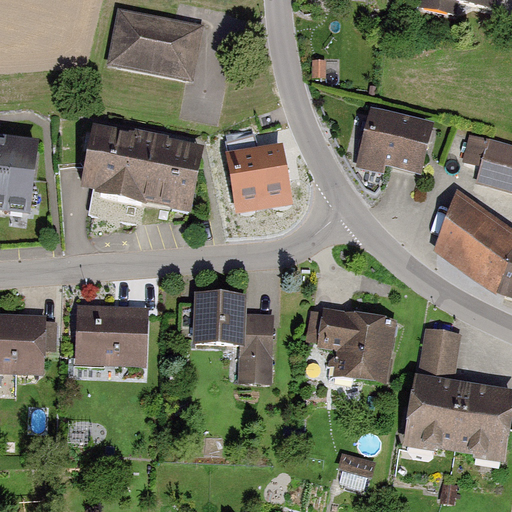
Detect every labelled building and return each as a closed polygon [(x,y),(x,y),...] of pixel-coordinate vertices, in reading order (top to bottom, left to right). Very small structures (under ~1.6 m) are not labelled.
[(498,0),(424,0),(424,2),(495,17),(498,0)] [(120,16),(110,74),(194,88),(204,31),(120,16)] [(434,133),(373,117),(358,174),(419,190),(434,133)] [(93,133),(82,201),(193,219),(204,152),(93,133)] [(255,135),(228,144),(238,205),(289,197),(283,157),(262,160),(255,135)] [(0,142),(0,218),(30,222),(38,147),(0,142)] [(511,197),(511,153),(472,143),(461,183),(511,197)] [(436,258),(499,300),(511,273),(511,238),(460,199),(436,258)] [(511,273),(499,300),(511,304),(511,273)] [(197,299),(196,351),(242,352),(241,389),(273,389),(274,322),(247,321),(247,300),(197,299)] [(79,311),(77,369),(147,373),(150,314),(79,311)] [(389,389),(398,325),(324,314),(319,351),(341,354),(337,381),(389,389)] [(0,319),(0,377),(45,380),(48,322),(0,319)] [(414,384),(405,451),(455,458),(464,390),(456,389),(463,340),(427,335),(420,384),(414,384)] [(511,396),(464,390),(455,458),(507,465),(511,430),(511,396)] [(369,489),(377,461),(347,453),(339,481),(369,489)]
